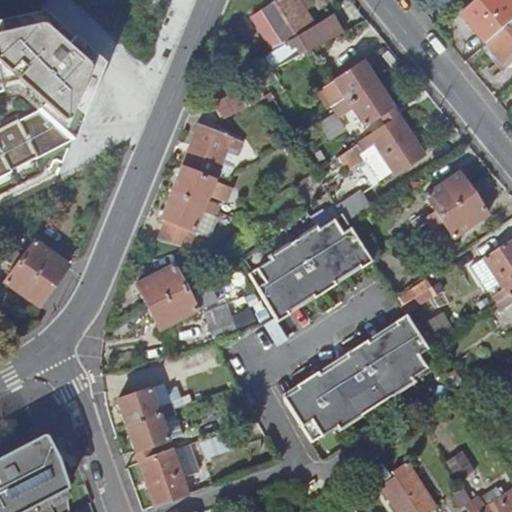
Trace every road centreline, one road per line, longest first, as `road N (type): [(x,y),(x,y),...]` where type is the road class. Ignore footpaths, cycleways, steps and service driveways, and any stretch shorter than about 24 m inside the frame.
road 1 (residential): [(53,349),(92,296),(212,0)]
road 2 (residential): [(380,0),(511,162)]
road 3 (residential): [(123,511),(78,384),(53,349)]
